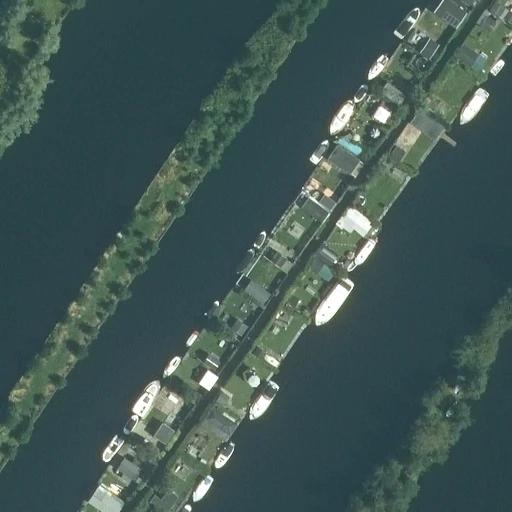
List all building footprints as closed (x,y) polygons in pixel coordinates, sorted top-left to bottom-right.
[(450,0),(442,0),(434,12),(456,28),(467,12),(450,0)] [(495,0),(489,9),(499,16),(505,7),(495,0)] [(511,11),(509,10),(503,18),(511,25),(511,24),(511,11)] [(487,15),(480,25),(489,32),(497,22),(487,15)] [(427,42),(420,51),(430,58),(437,48),(427,42)] [(463,43),(454,56),(469,67),(479,54),(463,43)] [(387,81),(380,92),(390,99),(397,89),(387,81)] [(420,108),(410,122),(425,133),(435,119),(420,108)] [(337,144),(327,159),(350,174),(351,173),(360,159),(337,144)] [(396,145),(389,155),(399,162),(406,151),(396,145)] [(360,159),(351,173),(356,176),(365,163),(360,159)] [(385,159),(379,168),(386,173),(392,164),(385,159)] [(324,194),(319,201),(330,209),(335,202),(324,194)] [(351,205),(341,218),(347,223),(346,224),(344,228),(351,233),(354,229),(352,226),(362,214),(351,205)] [(320,206),(313,216),(321,222),(329,212),(320,206)] [(323,243),(314,255),(324,262),(333,250),(323,243)] [(276,251),(269,260),(280,268),(287,258),(276,251)] [(317,259),(310,269),(318,274),(325,264),(317,259)] [(262,287),(254,298),(263,305),(271,294),(262,287)] [(293,294),(287,303),(295,308),(301,300),(293,294)] [(236,319),(230,328),(241,336),(248,327),(236,319)] [(258,347),(254,354),(263,360),(267,354),(258,347)] [(209,354),(203,362),(215,370),(220,362),(209,354)] [(207,370),(198,384),(208,391),(218,377),(207,370)] [(221,392),(215,401),(223,407),(229,397),(221,392)] [(212,406),(204,418),(220,429),(228,418),(212,406)] [(163,422),(154,435),(165,443),(174,430),(163,422)] [(150,455),(145,462),(150,465),(155,459),(150,455)] [(129,461),(122,472),(134,481),(141,469),(129,461)] [(106,490),(95,507),(103,511),(117,511),(124,502),(106,490)] [(154,495),(149,501),(165,511),(167,511),(174,503),(163,495),(161,499),(154,495)]
